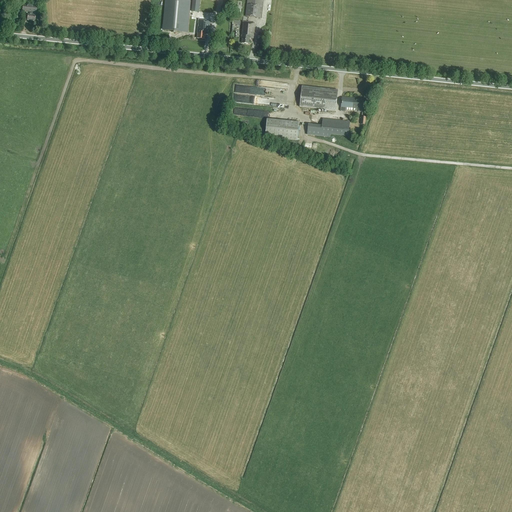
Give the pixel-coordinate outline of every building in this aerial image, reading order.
[(165,0),(163,30),(186,32),(189,1),(178,0),(165,0)] [(216,13),(218,1),(212,0),(202,0),(202,11),(216,13)] [(261,18),(263,0),(247,0),(246,16),(261,18)] [(26,13),(25,16),(27,17),(27,20),(35,21),(35,15),(35,13),(36,13),(37,6),(23,5),(22,11),(23,11),(23,12),(26,13)] [(209,34),(210,19),(199,18),(197,33),(198,34),(198,39),(204,39),(205,34),(209,34)] [(254,36),(255,24),(243,22),(242,35),(241,35),(241,38),(243,38),(242,43),(249,44),(249,38),(253,39),(254,36)] [(335,111),(337,90),(302,86),(300,107),(323,110),(335,111)] [(342,97),(341,109),(340,111),(346,111),(346,110),(358,111),(358,112),(362,112),(363,101),(360,100),(360,99),(342,97)] [(297,141),(299,122),(267,119),(265,138),(297,141)] [(330,138),(331,135),(348,137),(350,122),(323,119),(322,126),(308,125),(307,135),(330,138)]
